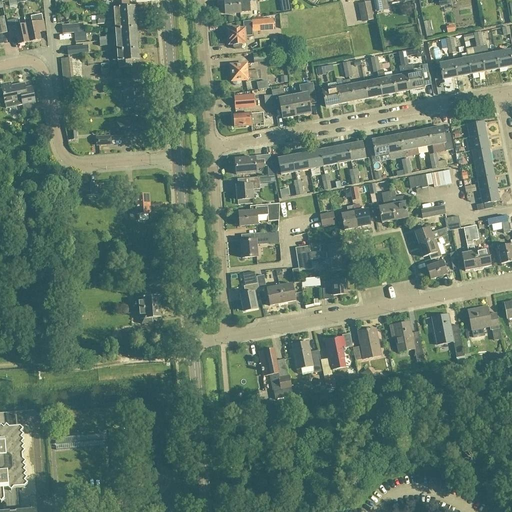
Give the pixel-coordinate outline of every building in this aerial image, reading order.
[(98,21),(105,21),(115,20),(115,21),(135,19),(134,8),(130,8),(129,0),(114,2),(115,16),(104,17),(98,18),(98,21)] [(240,0),(224,1),(226,15),(251,13),(249,0),(240,0)] [(371,0),(374,13),(383,11),(380,0),(371,0)] [(441,0),(443,9),(453,7),(452,0),(441,0)] [(360,6),(363,23),(373,22),(370,4),(360,6)] [(221,23),(220,5),(201,6),(202,24),(221,23)] [(33,24),(25,26),(29,43),(40,41),(39,34),(45,32),(42,15),(31,17),(33,24)] [(136,30),(135,21),(135,19),(115,21),(116,31),(136,30)] [(18,46),(29,43),(25,26),(19,27),(18,20),(7,22),(10,39),(16,38),(18,46)] [(228,39),(227,40),(227,42),(228,44),(229,46),(232,45),(232,46),(233,46),(233,49),(235,50),(239,50),(241,48),(241,46),(242,45),(246,44),(245,37),(252,37),(251,32),(252,32),(274,31),(273,20),(252,22),(252,24),(251,24),(251,23),(243,23),(244,30),(239,30),(239,29),(233,29),(233,30),(227,31),(228,39)] [(62,27),(63,36),(73,34),(72,26),(62,27)] [(503,37),(511,36),(509,28),(501,29),(503,37)] [(100,43),(106,43),(117,42),(137,40),(136,30),(116,31),(117,37),(106,37),(106,38),(99,39),(100,43)] [(83,33),(74,34),(75,42),(84,41),(83,33)] [(395,38),(383,40),(385,49),(397,47),(395,38)] [(118,53),(138,51),(137,40),(117,42),(112,42),(112,46),(117,46),(118,53)] [(448,49),(448,48),(446,40),(440,41),(441,50),(448,49)] [(480,49),(483,49),(483,48),(482,41),(476,42),(477,50),(474,50),(475,58),(468,60),(471,76),(485,73),(482,57),(480,49)] [(66,48),(67,56),(80,55),(79,47),(66,48)] [(485,73),(499,71),(496,54),(488,56),(486,48),(483,48),(483,49),(480,49),(482,57),(485,73)] [(138,51),(118,53),(112,53),(113,62),(119,62),(119,63),(120,70),(132,69),(132,63),(139,62),(138,51)] [(511,62),(510,52),(496,54),(499,71),(511,67),(511,62)] [(399,54),(400,62),(407,60),(406,53),(399,54)] [(253,56),(254,64),(270,62),(269,55),(253,56)] [(371,59),(372,67),(379,65),(378,58),(371,59)] [(68,59),(61,60),(63,79),(64,92),(80,90),(79,78),(70,79),(68,59)] [(405,68),(409,68),(407,60),(400,62),(402,69),(399,69),(401,77),(392,78),(396,95),(410,92),(405,68)] [(471,76),(468,60),(454,62),(457,79),(471,76)] [(443,81),(457,79),(454,62),(440,65),(443,81)] [(351,71),(350,63),(343,65),(344,72),(351,71)] [(232,83),(233,83),(233,85),(235,87),(239,87),(241,84),(241,82),(248,81),(261,80),(260,72),(247,73),(246,65),(230,67),(231,75),(230,76),(230,79),(231,80),(232,83)] [(380,72),(379,65),(372,67),(374,74),(377,73),(379,81),(382,98),(396,95),(392,78),(385,80),(383,71),(380,72)] [(420,73),(413,74),(412,67),(409,68),(405,68),(410,92),(424,90),(423,88),(431,87),(427,66),(419,68),(420,73)] [(326,76),(325,68),(317,70),(319,77),(326,76)] [(351,71),(344,72),(346,80),(353,78),(351,71)] [(131,85),(131,82),(131,80),(115,81),(116,87),(123,86),(124,106),(126,106),(127,109),(141,108),(141,109),(142,108),(141,100),(142,99),(142,95),(141,95),(140,87),(141,87),(141,86),(140,86),(135,86),(135,85),(131,85)] [(343,88),(337,89),(340,106),(354,103),(351,87),(350,81),(342,83),(343,88)] [(379,81),(365,84),(368,100),(382,98),(379,81)] [(10,83),(1,85),(5,109),(22,106),(24,116),(36,114),(34,104),(35,104),(31,87),(24,89),(24,85),(11,87),(10,83)] [(326,108),(340,106),(337,89),(336,89),(335,84),(327,85),(328,91),(323,92),(326,108)] [(354,103),(368,100),(365,84),(351,87),(354,103)] [(309,104),(315,103),(316,103),(312,85),(300,87),(301,95),(293,97),(297,118),(311,115),(309,104)] [(281,109),(283,120),(297,118),(293,97),(285,99),(282,87),(271,89),(275,110),(281,109)] [(434,89),(427,90),(430,103),(436,101),(434,89)] [(234,109),(254,108),(254,97),(234,98),(234,109)] [(251,114),(233,116),(234,128),(252,127),(252,125),(264,124),(263,115),(251,116),(251,114)] [(139,119),(117,121),(118,136),(140,135),(139,119)] [(469,139),(486,136),(484,122),(467,126),(469,139)] [(452,151),(449,135),(443,137),(442,127),(428,130),(431,146),(444,144),(445,152),(452,151)] [(417,149),(431,146),(428,130),(414,133),(417,149)] [(417,149),(414,133),(400,136),(403,152),(417,149)] [(389,155),(403,152),(400,136),(386,138),(389,155)] [(489,149),(486,136),(469,139),(472,152),(489,149)] [(110,137),(96,138),(97,146),(111,145),(110,137)] [(389,155),(386,138),(372,141),(375,158),(389,155)] [(348,146),(351,162),(366,159),(362,143),(348,146)] [(351,162),(348,146),(334,149),(337,165),(351,162)] [(337,165),(334,149),(320,151),(323,168),(337,165)] [(491,162),(489,149),(472,152),(475,165),(491,162)] [(323,168),(320,151),(306,154),(310,170),(323,168)] [(310,170),(306,154),(292,157),(296,173),(310,170)] [(296,173),(292,157),(278,160),(281,176),(296,173)] [(255,161),(255,158),(234,160),(235,169),(233,169),(234,174),(236,174),(236,175),(257,173),(256,168),(264,168),(263,160),(255,161)] [(264,168),(266,168),(271,167),(270,159),(263,159),(263,160),(264,168)] [(494,175),(491,162),(475,165),(477,178),(494,175)] [(448,172),(442,173),(444,187),(451,185),(448,172)] [(376,181),(382,180),(381,173),(374,174),(376,181)] [(438,188),(444,187),(442,173),(436,174),(438,188)] [(497,188),(494,175),(477,178),(480,191),(497,188)] [(427,188),(425,176),(419,177),(421,189),(427,188)] [(254,204),(253,199),(254,199),(253,190),(260,190),(259,178),(249,179),(250,186),(237,187),(238,200),(239,200),(239,205),(254,204)] [(96,183),(84,184),(84,197),(97,196),(96,183)] [(274,192),(272,184),(263,186),(264,194),(274,192)] [(60,201),(68,201),(68,187),(59,187),(60,201)] [(349,190),(352,201),(359,200),(356,188),(349,190)] [(499,201),(497,188),(480,191),(482,205),(484,204),(492,203),(499,201)] [(408,218),(405,203),(403,196),(395,198),(394,192),(389,193),(395,221),(408,218)] [(395,221),(389,193),(382,195),(384,207),(378,208),(382,224),(395,221)] [(148,195),(125,197),(126,204),(135,203),(136,216),(150,215),(148,195)] [(280,205),(254,207),(254,212),(239,213),(240,227),(258,225),(257,216),(268,215),(269,222),(278,221),(280,205)] [(353,207),(357,229),(370,226),(367,210),(367,211),(360,212),(359,205),(353,207)] [(357,229),(353,207),(352,207),(353,207),(347,208),(348,214),(341,216),(341,215),(341,216),(344,231),(357,229)] [(422,220),(434,217),(445,215),(444,207),(421,211),(422,220)] [(322,229),(334,226),(332,214),(320,216),(322,229)] [(510,233),(507,216),(488,220),(489,226),(502,224),(504,234),(510,233)] [(445,220),(446,226),(460,223),(459,217),(445,220)] [(447,232),(461,230),(460,223),(446,226),(447,232)] [(469,228),(472,241),(479,240),(476,226),(469,228)] [(448,236),(447,232),(446,229),(431,234),(429,228),(415,233),(419,246),(436,240),(448,236)] [(472,241),(469,228),(463,229),(466,243),(472,241)] [(278,233),(254,235),(255,241),(241,242),(242,252),(241,252),(241,257),(243,257),(243,259),(258,257),(257,246),(270,245),(269,240),(279,239),(278,233)] [(436,240),(419,246),(423,258),(429,256),(431,261),(442,257),(436,240)] [(472,241),(466,243),(468,254),(462,255),(465,272),(478,270),(475,252),(472,241)] [(321,260),(344,258),(343,245),(320,247),(321,260)] [(511,248),(511,245),(498,248),(501,265),(511,262),(511,248)] [(296,255),(310,253),(309,246),(296,248),(296,255)] [(475,252),(478,270),(491,267),(488,249),(475,252)] [(310,253),(296,255),(298,263),(312,263),(310,253)] [(450,255),(453,268),(459,267),(456,253),(450,255)] [(345,271),(344,258),(321,260),(318,260),(319,265),(325,265),(326,273),(345,271)] [(443,262),(427,268),(431,281),(448,275),(443,262)] [(301,283),(299,270),(292,270),(294,284),(301,283)] [(266,288),(264,276),(256,278),(259,289),(266,288)] [(324,300),(332,299),(333,299),(333,296),(347,295),(346,281),(339,282),(332,282),(333,289),(323,290),(324,300)] [(257,309),(255,301),(254,293),(259,292),(257,284),(243,287),(245,295),(240,296),(244,312),(257,309)] [(280,287),(283,304),(296,301),(293,284),(280,287)] [(283,304),(280,287),(267,289),(270,306),(283,304)] [(140,309),(159,307),(159,297),(151,297),(150,293),(139,294),(140,298),(139,298),(140,309)] [(159,307),(140,309),(140,320),(141,320),(141,324),(153,324),(153,319),(160,319),(159,307)] [(472,331),(490,328),(491,331),(492,331),(495,330),(496,336),(495,336),(496,341),(502,340),(497,314),(489,315),(488,308),(468,312),(472,331)] [(465,357),(464,349),(460,334),(453,335),(449,315),(432,319),(438,346),(454,343),(457,358),(465,357)] [(425,360),(421,340),(414,341),(410,322),(390,326),(392,338),(395,337),(399,353),(415,350),(417,362),(425,360)] [(353,349),(355,362),(381,356),(375,330),(358,333),(361,347),(353,349)] [(352,348),(350,334),(342,336),(342,338),(325,341),(331,371),(345,368),(342,350),(352,348)] [(323,372),(318,351),(310,353),(308,342),(292,346),(297,370),(313,367),(314,374),(323,372)] [(138,347),(127,348),(128,357),(139,356),(138,347)] [(276,400),(294,396),(292,388),(289,376),(288,377),(284,360),(276,361),(274,349),(258,352),(264,377),(278,374),(279,378),(279,379),(281,390),(274,392),(276,400)] [(332,376),(324,378),(327,391),(335,390),(332,376)] [(34,511),(30,511),(21,511),(19,488),(24,487),(27,484),(24,481),(26,478),(23,476),(26,473),(23,470),(25,468),(23,465),(25,462),(22,459),(21,455),(24,451),(21,449),(24,446),(21,443),(23,441),(20,438),(23,435),(20,433),(22,430),(19,427),(17,427),(8,427),(5,425),(2,428),(0,425),(0,503),(2,505),(2,511),(34,511)]
